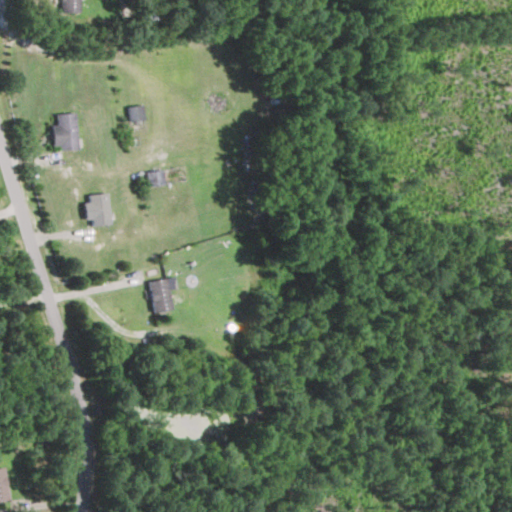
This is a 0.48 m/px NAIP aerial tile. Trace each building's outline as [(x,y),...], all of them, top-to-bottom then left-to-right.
[(76,12),(76,0),(57,0),(57,12),(76,12)] [(140,119),(139,106),(125,106),(125,119),(140,119)] [(48,124),(48,148),(73,148),(73,113),(53,113),(53,124),(48,124)] [(160,182),(157,169),(142,173),(145,186),(160,182)] [(106,224),(104,193),(82,193),(84,225),(106,224)] [(143,281),(150,311),(168,308),(162,277),(143,281)]
